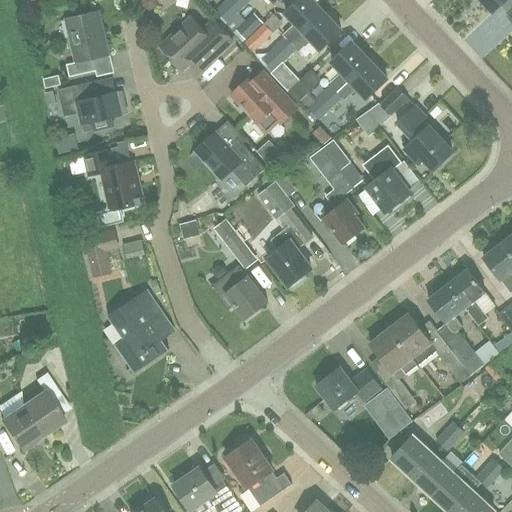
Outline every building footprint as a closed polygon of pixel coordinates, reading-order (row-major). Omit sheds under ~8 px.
[(238,12),(250,0),(226,0),(216,10),(227,22),(226,23),(234,32),(237,30),(246,39),(264,23),(254,13),(246,21),(238,12)] [(283,35),(285,37),(262,58),(268,65),(324,12),(312,0),(300,0),(286,13),(295,23),(283,35)] [(511,0),(483,0),(495,11),(506,0),(510,0),(511,2),(511,0)] [(70,76),(96,70),(93,58),(108,55),(98,11),(67,18),(78,62),(67,64),(70,76)] [(324,12),(268,65),(273,70),(270,72),(275,76),(284,67),(281,64),(297,49),(299,51),(311,39),(321,50),(341,30),(324,12)] [(183,69),(190,63),(199,73),(233,40),(215,20),(204,30),(192,18),(161,47),(183,69)] [(254,52),(273,33),(264,23),(244,42),(254,52)] [(337,92),(350,80),(371,61),(353,42),(332,62),(342,72),(330,83),(331,85),(337,92)] [(388,79),(371,61),(350,80),(337,92),(343,97),(345,100),(358,89),(367,99),(367,98),(386,81),(388,79)] [(263,70),(254,78),(251,75),(232,94),(259,123),(267,132),(270,135),(281,124),(298,108),(278,86),(263,70)] [(46,88),(62,85),(59,75),(44,79),(46,88)] [(303,78),(294,86),(289,91),(299,102),(312,116),(317,122),(317,121),(319,120),(328,111),(317,99),(314,101),(308,94),(314,88),(303,78)] [(128,113),(123,91),(92,98),(88,83),(94,82),(93,81),(59,89),(65,116),(80,112),(85,132),(114,125),(112,117),(128,113)] [(343,97),(337,92),(331,85),(317,99),(328,111),(343,97)] [(398,86),(394,90),(374,106),(367,111),(373,120),(384,109),(391,116),(409,98),(398,86)] [(56,103),(53,91),(46,93),(44,93),(47,105),(56,103)] [(435,169),(453,152),(441,140),(445,136),(416,105),(398,122),(411,136),(403,144),(421,163),(425,159),(435,169)] [(236,195),(246,185),(265,168),(242,142),(233,150),(216,131),(196,149),(236,195)] [(323,148),(322,148),(340,170),(351,162),(334,139),(323,148)] [(336,209),(325,217),(345,243),(365,228),(357,216),(359,214),(349,201),(348,201),(344,196),(354,188),(322,148),(319,143),(307,152),(310,157),(336,191),(328,197),(336,209)] [(90,177),(104,174),(112,211),(143,204),(133,160),(125,162),(122,146),(85,154),(88,167),(90,177)] [(365,166),(376,181),(369,187),(387,211),(411,193),(392,169),(402,162),(390,146),(365,166)] [(265,189),(258,195),(271,213),(277,208),(291,226),(285,230),(272,240),(280,250),(268,259),(290,286),(291,285),(293,288),(306,278),(304,275),(312,269),(297,249),(312,238),(290,209),(295,205),(288,197),(276,180),(265,189)] [(245,269),(258,259),(226,218),(214,228),(245,269)] [(84,236),(93,277),(112,273),(107,251),(119,248),(115,229),(84,236)] [(511,252),(504,242),(485,257),(511,292),(511,273),(511,252)] [(240,266),(212,288),(229,310),(236,305),(246,319),(268,301),(240,266)] [(489,318),(476,301),(487,293),(469,270),(450,285),(467,308),(466,309),(479,325),(489,318)] [(456,316),(466,309),(467,308),(450,285),(430,300),(454,332),(458,332),(465,327),(456,316)] [(148,288),(108,316),(109,317),(110,316),(125,338),(116,344),(135,372),(169,349),(168,348),(167,349),(149,322),(163,313),(147,290),(148,289),(148,288)] [(511,310),(508,305),(498,313),(511,331),(511,310)] [(420,327),(410,314),(391,329),(419,365),(436,351),(461,383),(472,374),(453,350),(430,320),(420,327)] [(383,335),(372,344),(381,355),(379,357),(385,365),(376,372),(386,385),(387,384),(406,408),(416,400),(400,379),(394,372),(401,367),(407,374),(419,365),(391,329),(383,335)] [(511,343),(511,332),(496,345),(501,352),(511,343)] [(453,350),(472,374),(485,364),(465,339),(453,350)] [(381,390),(367,370),(357,378),(358,380),(352,384),(340,368),(316,387),(335,411),(358,393),(365,402),(381,390)] [(44,391),(23,405),(44,435),(65,420),(51,400),(61,393),(47,373),(37,380),(44,391)] [(411,420),(397,401),(376,415),(390,435),(411,420)] [(44,435),(23,405),(2,420),(23,450),(44,435)] [(454,422),(437,440),(443,445),(448,450),(448,449),(465,432),(459,427),(454,422)] [(393,459),(414,478),(436,454),(415,435),(393,459)] [(227,457),(248,488),(249,488),(261,506),(292,484),(284,472),(277,477),(273,471),(274,471),(253,439),(227,457)] [(511,440),(500,453),(511,463),(511,440)] [(414,478),(434,496),(455,473),(436,454),(414,478)] [(477,477),(488,488),(505,469),(493,458),(477,477)] [(217,511),(239,511),(243,509),(236,498),(235,499),(222,480),(213,486),(200,468),(175,485),(191,509),(208,498),(217,511)] [(434,496),(451,511),(456,511),(475,491),(455,473),(434,496)] [(475,491),(456,511),(494,511),(496,510),(475,491)] [(166,511),(157,498),(136,511),(166,511)] [(330,511),(319,502),(309,511),(330,511)]
